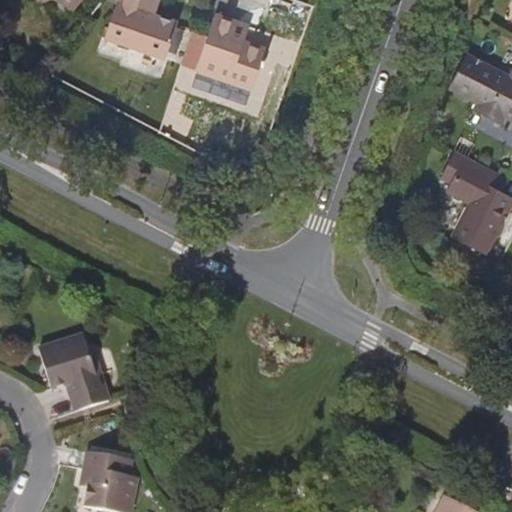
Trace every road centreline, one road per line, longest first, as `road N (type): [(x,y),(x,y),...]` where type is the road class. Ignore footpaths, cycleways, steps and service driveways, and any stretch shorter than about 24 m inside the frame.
road 1 (tertiary): [(0,144),(295,295)]
road 2 (tertiary): [(295,295),(401,0)]
road 3 (tertiary): [(295,295),(511,405)]
road 4 (residential): [(0,385),(20,398),(40,435),(40,476),(21,511)]
